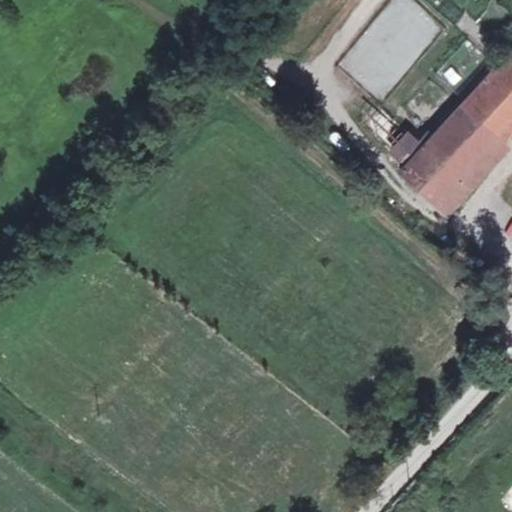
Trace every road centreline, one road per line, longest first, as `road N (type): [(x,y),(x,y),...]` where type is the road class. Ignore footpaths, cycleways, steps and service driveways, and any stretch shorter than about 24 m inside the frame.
road 1 (track): [(511,258),(409,197),(331,108),(329,59),(369,0)]
road 2 (unclassified): [(362,511),(511,346)]
